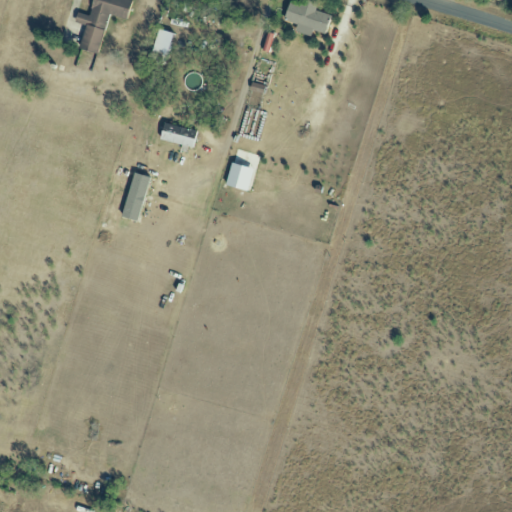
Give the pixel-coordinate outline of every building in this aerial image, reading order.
[(97,54),(108,14),(126,19),(130,0),(92,0),(89,16),(77,13),(74,22),(85,25),(79,49),(97,54)] [(315,10),(317,3),(308,0),(300,0),(299,4),(289,1),(283,20),(296,25),(294,31),(311,36),(313,31),(325,34),(330,15),(315,10)] [(164,62),(173,33),(158,29),(149,57),(164,62)] [(159,139),(193,148),(197,131),(163,122),(159,139)] [(225,185),(246,192),(253,169),(232,163),(225,185)]
